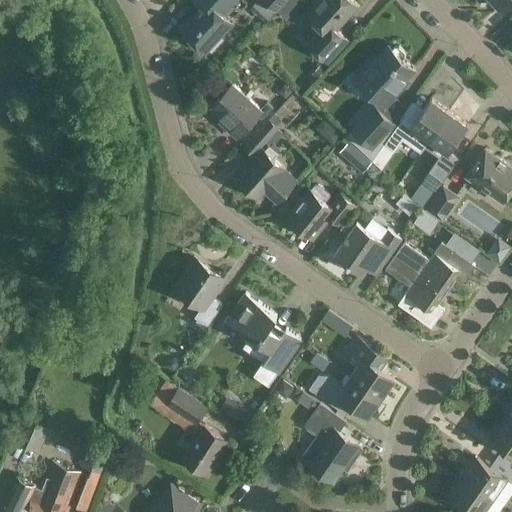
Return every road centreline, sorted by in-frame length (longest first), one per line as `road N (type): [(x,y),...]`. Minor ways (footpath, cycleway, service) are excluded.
road 1 (residential): [(441,370),(226,223),(181,170),(144,33),(127,0)]
road 2 (residential): [(396,504),(324,502),(290,481),(274,483),(264,496),(266,511)]
road 3 (residential): [(396,504),(402,434),(441,370)]
road 4 (residential): [(511,88),(425,0)]
